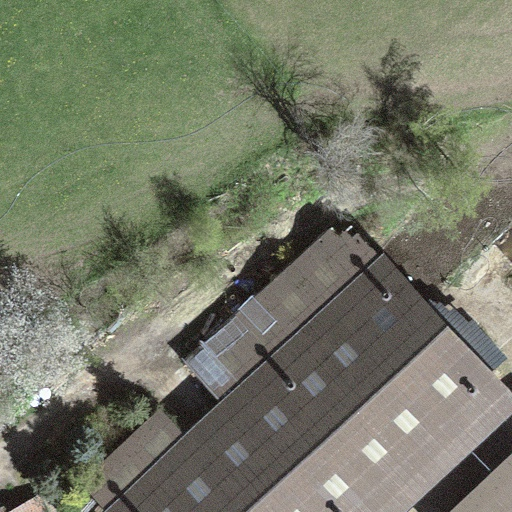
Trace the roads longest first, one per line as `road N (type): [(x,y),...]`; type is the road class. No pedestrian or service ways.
road 1 (track): [(0,443),(257,238),(388,195),(453,200),(511,160)]
road 2 (track): [(511,403),(508,418),(411,511)]
road 3 (track): [(453,200),(511,321)]
